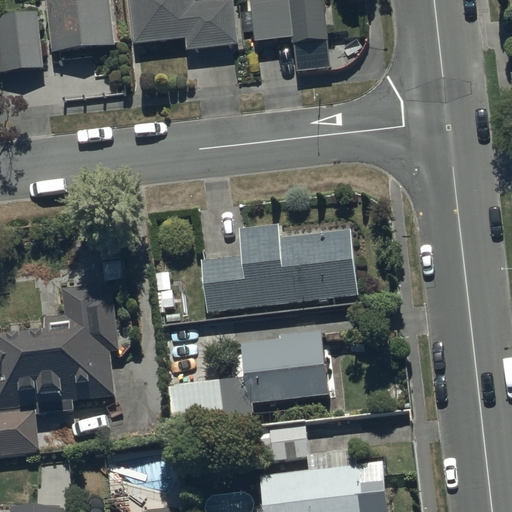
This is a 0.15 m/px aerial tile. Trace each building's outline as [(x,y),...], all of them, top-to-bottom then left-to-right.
[(110,0),(46,0),(53,52),(116,44),(110,0)] [(196,0),(130,0),(135,43),(186,38),(187,50),(240,44),(235,0),(201,0),(197,1),(196,0)] [(250,0),(251,9),(242,10),(244,30),(255,29),(256,40),(294,37),(294,43),(329,40),(324,0),(250,0)] [(38,10),(0,14),(0,70),(0,72),(45,67),(38,10)] [(245,266),(205,269),(210,319),(359,304),(353,242),(282,249),(280,233),(242,237),(245,266)] [(103,292),(63,295),(66,324),(48,325),(50,346),(37,348),(36,344),(21,346),(22,348),(2,349),(5,389),(0,389),(0,463),(42,460),(39,422),(77,419),(76,408),(117,404),(113,359),(119,359),(114,300),(104,301),(103,292)] [(284,351),(243,354),(246,391),(172,396),(175,439),(258,433),(257,413),(330,407),(325,341),(283,344),(284,351)] [(260,468),(309,465),(306,434),(257,438),(260,468)] [(311,480),(262,485),(264,511),(387,511),(384,469),(359,472),(358,461),(309,465),(311,480)]
